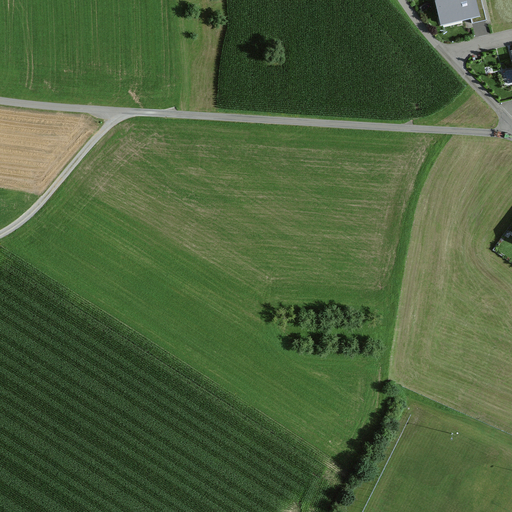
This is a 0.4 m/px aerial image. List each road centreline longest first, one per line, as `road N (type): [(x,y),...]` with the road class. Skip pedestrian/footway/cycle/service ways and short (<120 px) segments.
road 1 (unclassified): [(511,138),(0,99)]
road 2 (track): [(126,111),(30,216),(0,236)]
road 3 (residential): [(511,123),(446,52),(511,37)]
